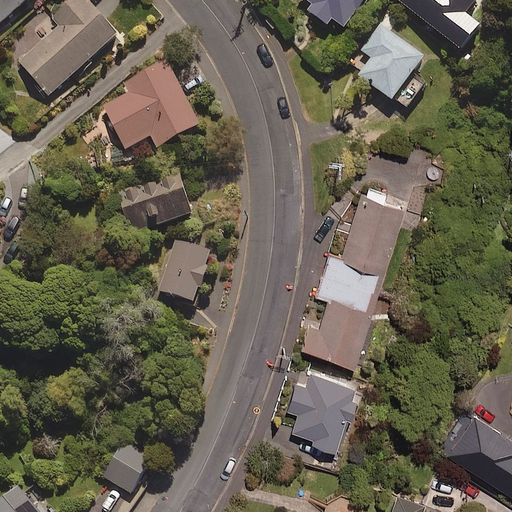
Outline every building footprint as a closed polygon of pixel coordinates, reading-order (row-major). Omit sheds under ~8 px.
[(0,0),(0,24),(26,0),(0,0)] [(119,36),(87,0),(72,0),(52,18),(60,27),(19,62),(49,97),(119,36)] [(364,0),(305,0),(313,6),(308,11),(327,25),(332,19),(344,28),(364,0)] [(397,0),(447,40),(478,0),(477,0),(397,0)] [(381,26),(353,65),(361,70),(357,75),(406,110),(425,83),(413,74),(425,58),(381,26)] [(200,125),(168,63),(124,85),(129,94),(104,107),(126,150),(151,137),(157,148),(200,125)] [(153,185),(153,183),(119,192),(131,233),(192,216),(181,177),(153,185)] [(386,191),(366,185),(364,192),(361,191),(340,256),(329,253),(316,294),(327,297),(322,314),(310,310),(299,344),(353,361),(402,205),(384,199),(386,191)] [(212,252),(175,240),(157,291),(196,303),(212,252)] [(311,377),(297,371),(291,386),(293,387),(285,406),(297,411),(290,427),(334,447),(355,395),(349,392),(352,384),(314,369),(311,377)] [(511,442),(471,414),(449,445),(463,455),(464,453),(473,459),(469,465),(511,495),(511,442)] [(151,459),(123,443),(103,479),(132,494),(151,459)] [(37,511),(17,488),(0,502),(0,511),(37,511)] [(419,511),(423,501),(396,491),(388,511),(419,511)] [(360,511),(363,500),(331,492),(326,511),(281,500),(277,511),(360,511)]
